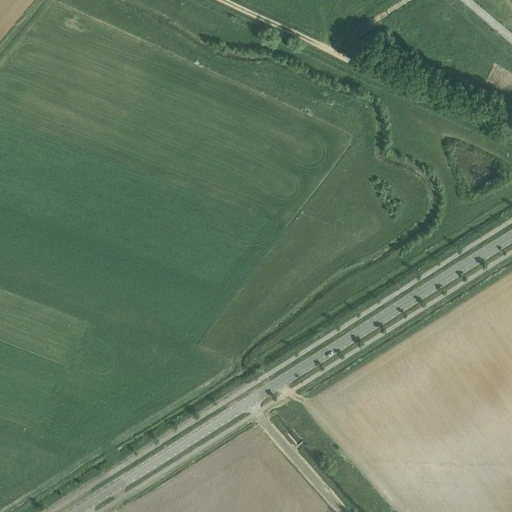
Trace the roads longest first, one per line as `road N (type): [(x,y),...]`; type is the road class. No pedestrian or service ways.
road 1 (tertiary): [(75,511),(511,236)]
road 2 (track): [(227,0),(511,133)]
